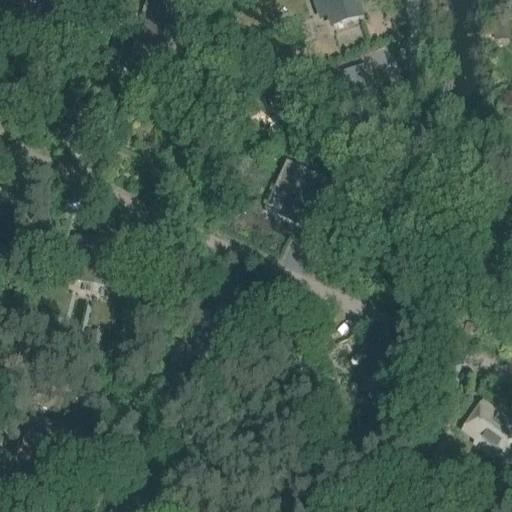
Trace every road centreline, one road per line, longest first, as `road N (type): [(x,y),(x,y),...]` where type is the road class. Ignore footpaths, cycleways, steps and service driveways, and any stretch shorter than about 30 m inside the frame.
road 1 (residential): [(0,147),(511,380)]
road 2 (residential): [(399,0),(413,103),(427,138),(460,161),(511,168)]
